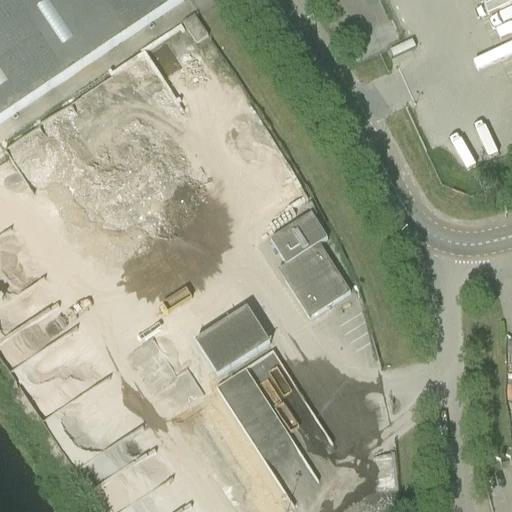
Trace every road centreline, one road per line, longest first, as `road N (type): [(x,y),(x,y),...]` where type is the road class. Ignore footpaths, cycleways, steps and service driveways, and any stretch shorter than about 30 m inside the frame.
road 1 (unknown): [(352,392),(312,379),(276,331),(203,168),(187,153),(138,161),(62,239),(72,275),(206,511)]
road 2 (tertiary): [(445,240),(407,210),(270,0)]
road 3 (unclassified): [(456,511),(445,240)]
road 4 (unknown): [(300,511),(345,460),(352,392)]
